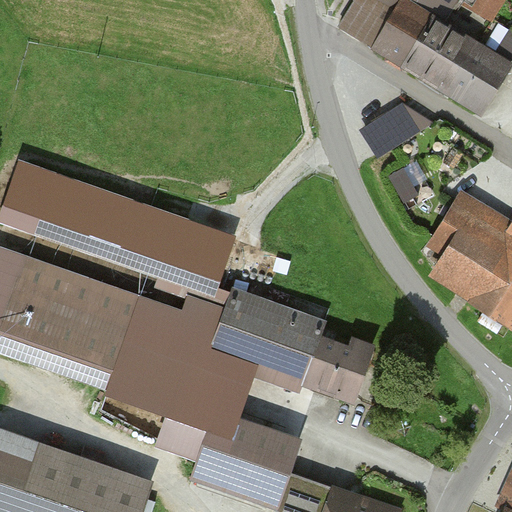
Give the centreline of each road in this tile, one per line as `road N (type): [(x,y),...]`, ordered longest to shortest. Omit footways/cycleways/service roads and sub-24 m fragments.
road 1 (tertiary): [(511,386),(436,314),(377,232),(341,153),(320,68)]
road 2 (track): [(201,511),(175,478),(0,368)]
road 3 (residential): [(320,68),(374,65),(511,158)]
